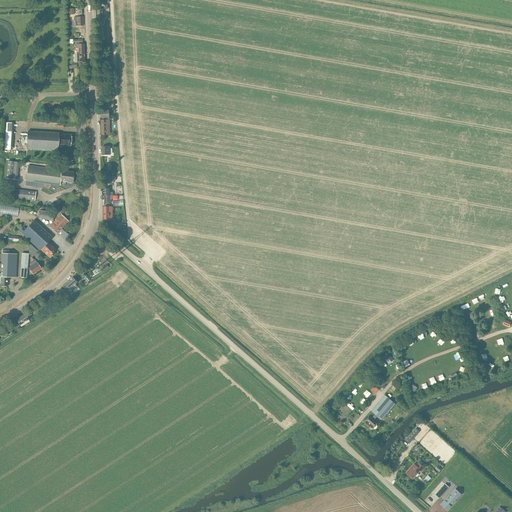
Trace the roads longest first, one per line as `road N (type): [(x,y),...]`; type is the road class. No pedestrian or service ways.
road 1 (unclassified): [(418,511),(142,265),(89,228)]
road 2 (track): [(110,0),(129,231),(148,254),(142,265)]
road 3 (residential): [(89,228),(84,95),(92,95)]
road 4 (secondary): [(89,228),(96,186),(92,95)]
road 5 (secondary): [(0,321),(55,283),(89,228)]
road 6 (residential): [(0,309),(46,279),(89,228)]
